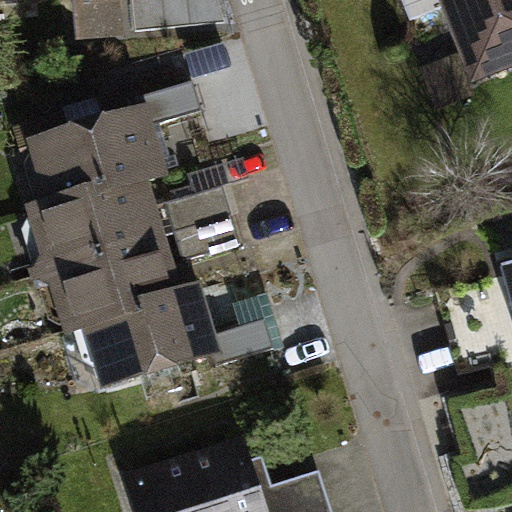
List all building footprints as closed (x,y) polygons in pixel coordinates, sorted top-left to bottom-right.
[(79,0),(83,36),(119,32),(116,0),(79,0)] [(511,0),(401,0),(416,36),(453,21),(476,78),(511,64),(511,0)] [(62,117),(17,131),(23,150),(36,146),(54,206),(158,174),(159,174),(155,162),(168,158),(158,124),(201,111),(193,83),(136,100),(140,114),(101,126),(67,136),(62,117)] [(60,111),(62,117),(67,136),(101,126),(94,101),(60,111)] [(158,174),(54,206),(36,211),(54,270),(157,239),(175,234),(232,216),(223,187),(148,210),(140,184),(159,178),(158,174)] [(232,216),(175,234),(183,262),(240,245),(232,216)] [(157,239),(54,270),(72,329),(90,323),(175,298),(157,239)] [(511,362),(511,264),(501,267),(504,276),(451,290),(474,373),(511,362)] [(175,298),(90,323),(109,383),(212,352),(216,367),(274,349),(265,320),(243,327),(207,337),(194,292),(175,298)] [(236,303),(243,327),(265,320),(274,349),(275,351),(285,348),(268,294),(236,303)] [(239,450),(134,483),(143,511),(321,511),(310,475),(253,493),(239,450)]
